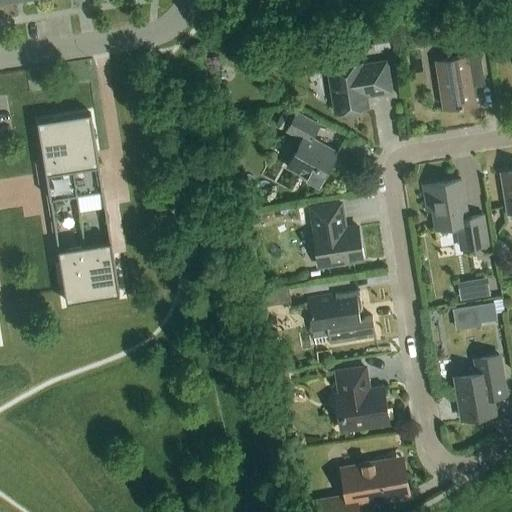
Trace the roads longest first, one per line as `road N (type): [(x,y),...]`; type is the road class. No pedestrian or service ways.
road 1 (residential): [(511,437),(456,465),(435,450),(393,190),(395,169),(408,154),(511,138)]
road 2 (unclassified): [(0,59),(151,37),(175,24),(189,0)]
